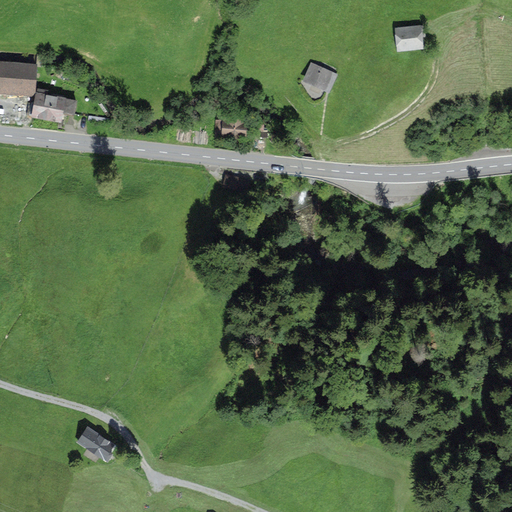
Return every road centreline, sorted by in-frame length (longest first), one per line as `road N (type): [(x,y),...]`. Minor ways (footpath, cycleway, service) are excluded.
road 1 (primary): [(0,134),(359,173),(511,164)]
road 2 (track): [(0,385),(95,412),(123,427),(159,478),(264,511)]
road 3 (track): [(437,62),(410,110),(326,149),(323,170)]
